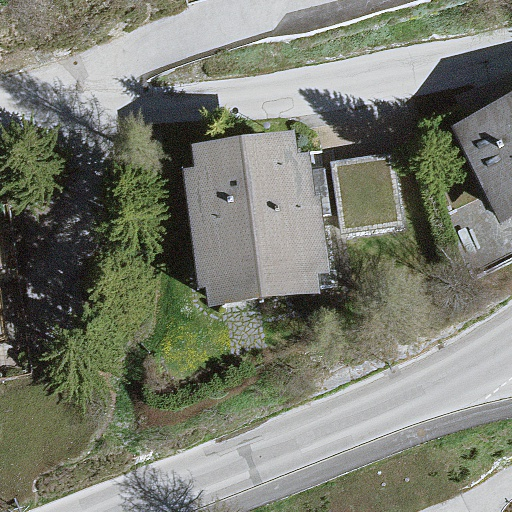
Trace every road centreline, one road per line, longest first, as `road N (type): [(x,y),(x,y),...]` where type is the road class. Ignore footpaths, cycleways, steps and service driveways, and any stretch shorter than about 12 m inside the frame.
road 1 (residential): [(511,54),(0,134)]
road 2 (tertiary): [(124,511),(329,429),(511,335)]
